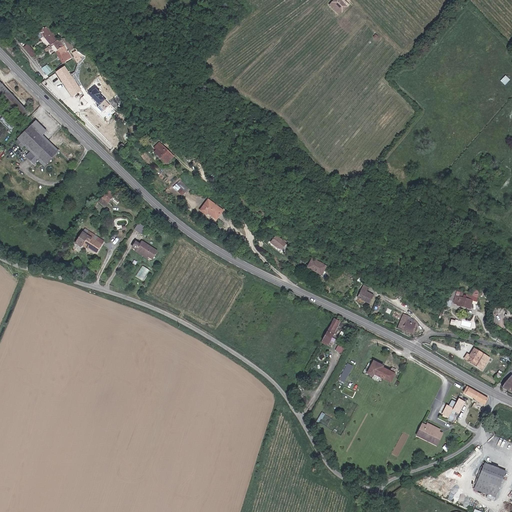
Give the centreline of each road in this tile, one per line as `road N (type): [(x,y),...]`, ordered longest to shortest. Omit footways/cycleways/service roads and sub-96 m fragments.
road 1 (primary): [(0,52),(185,227),(414,348)]
road 2 (unclassified): [(380,488),(338,473),(283,392),(192,326),(128,296),(0,259)]
road 3 (unclassified): [(380,488),(463,448),(482,432),(498,394)]
